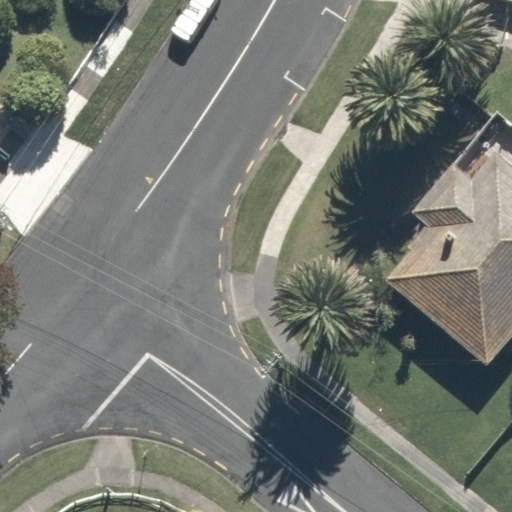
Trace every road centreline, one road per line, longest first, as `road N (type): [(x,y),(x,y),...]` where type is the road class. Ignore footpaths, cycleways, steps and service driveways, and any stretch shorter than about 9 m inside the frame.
road 1 (tertiary): [(276,0),(78,295)]
road 2 (tertiary): [(344,511),(78,295)]
